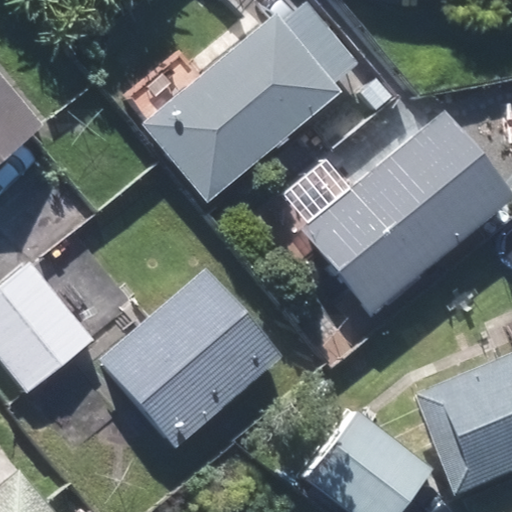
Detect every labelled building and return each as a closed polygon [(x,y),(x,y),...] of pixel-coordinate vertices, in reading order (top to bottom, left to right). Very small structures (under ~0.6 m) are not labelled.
[(305,2),(284,21),(273,9),(145,128),(214,202),(342,83),(336,77),(357,58),(305,2)] [(0,153),(37,123),(0,77),(0,153)] [(511,194),(511,182),(441,104),(303,230),(380,315),(511,194)] [(93,334),(27,259),(0,282),(0,357),(29,390),(93,334)] [(280,343),(205,260),(95,358),(170,442),(280,343)] [(511,346),(411,389),(456,496),(511,472),(511,346)] [(396,511),(432,467),(359,409),(309,473),(359,511),(396,511)] [(0,511),(40,511),(9,473),(0,480),(0,511)]
